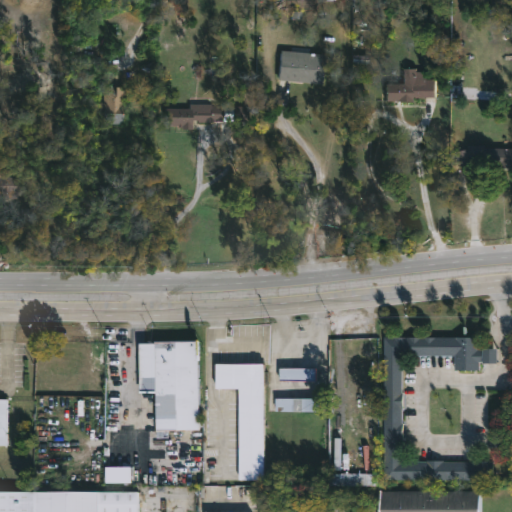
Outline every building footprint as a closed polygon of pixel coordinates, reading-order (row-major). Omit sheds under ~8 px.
[(323,56),(319,85),(275,80),(278,51),(323,56)] [(415,68),(415,79),(434,79),(434,97),(410,97),(409,102),(383,102),(383,84),(400,84),(401,68),(415,68)] [(85,89),(85,72),(74,72),(74,89),(85,89)] [(125,114),(105,114),(105,86),(126,86),(126,96),(125,96),(125,114)] [(190,121),(190,130),(180,130),(180,128),(175,128),(175,126),(161,126),(161,109),(188,109),(188,104),(217,105),(217,121),(190,121)] [(511,146),(511,166),(464,165),(458,159),(458,151),(464,147),(467,147),(467,143),(483,144),(483,145),(511,146)] [(22,148),(22,150),(31,150),(31,161),(6,162),(6,149),(22,148)] [(0,175),(30,176),(30,195),(0,195),(0,175)] [(477,336),(477,348),(480,348),(480,347),(494,347),(494,360),(478,360),(478,368),(453,368),(453,354),(400,354),(400,460),(489,460),(492,460),(492,470),(495,470),(495,478),(382,478),(382,335),(477,336)] [(194,339),(196,428),(200,429),(200,444),(187,444),(186,429),(166,429),(166,437),(154,437),(152,391),(137,391),(136,341),(194,339)] [(264,362),(264,479),(239,478),(239,388),(216,388),(216,362),(264,362)] [(314,379),(277,379),(277,366),(314,366),(314,379)] [(318,409),(273,409),(273,397),(318,397),(318,409)] [(106,482),(132,483),(132,467),(107,466),(106,482)] [(379,511),(379,489),(481,489),(480,511),(379,511)] [(0,511),(0,490),(139,491),(139,511),(0,511)]
